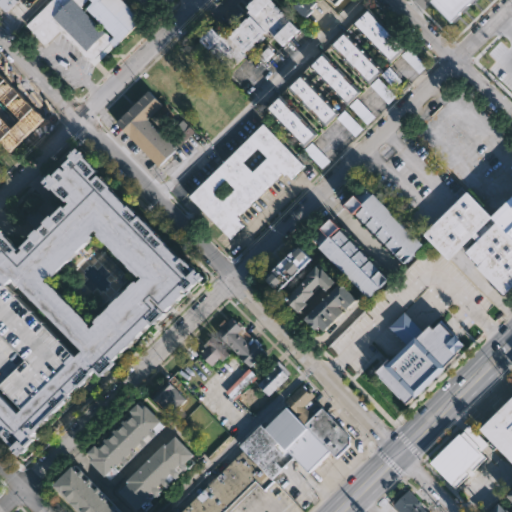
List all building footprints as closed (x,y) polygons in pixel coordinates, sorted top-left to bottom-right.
[(0,0),(17,0),(18,1),(7,12),(0,4),(0,0)] [(51,0),(122,0),(142,20),(114,47),(110,43),(93,59),(63,28),(45,46),(32,32),(33,31),(26,25),(51,0)] [(274,0),(292,17),(274,35),(268,30),(256,42),(262,48),(257,53),(252,48),(248,53),(250,54),(233,71),(202,40),(203,39),(202,38),(205,34),(206,36),(208,33),(207,32),(211,29),(212,30),(214,28),(222,36),(227,31),(232,35),(234,33),(233,32),(251,14),(250,13),(252,10),(248,6),(254,0),(274,0)] [(315,0),(319,3),(314,8),(316,10),(308,19),(288,0),(315,0)] [(432,2),(434,0),(448,0),(464,15),(454,24),(432,2)] [(448,0),(467,0),(473,6),(464,15),(448,0)] [(406,47),(390,62),(351,22),(367,7),(406,47)] [(376,78),(370,84),(330,44),(344,31),(383,70),(376,78)] [(409,47),(401,55),(419,74),(427,66),(409,47)] [(362,91),(348,105),(309,65),(323,52),(362,91)] [(389,66),(381,74),(399,93),(407,85),(389,66)] [(340,112),(326,126),(288,86),(301,73),(340,112)] [(378,77),(370,84),(387,103),(395,96),(378,77)] [(162,165),(159,167),(116,123),(149,91),(165,107),(150,121),(178,150),(162,165)] [(319,133),(305,147),(266,108),(280,94),(319,133)] [(357,98),(349,106),(367,124),(375,117),(357,98)] [(345,110),(337,118),(354,136),(362,129),(345,110)] [(305,165),(292,178),(283,170),(278,175),(280,177),(240,217),(242,219),(240,221),(245,227),(233,239),(191,198),(264,124),(305,165)] [(312,142),(304,150),(322,168),(330,161),(312,142)] [(82,155),(99,173),(92,180),(95,183),(101,177),(113,190),(111,191),(114,195),(168,250),(169,249),(173,254),(175,252),(201,279),(159,321),(157,320),(138,339),(138,340),(100,378),(96,375),(74,397),(75,398),(48,425),(48,426),(36,438),(40,442),(32,451),(33,452),(24,460),(16,452),(17,451),(10,443),(11,442),(6,437),(7,436),(0,429),(0,232),(5,228),(13,236),(11,237),(24,251),(21,254),(23,255),(27,251),(26,250),(69,207),(70,208),(73,205),(70,202),(69,203),(57,190),(56,191),(49,184),(74,159),(76,161),(82,155)] [(363,186),(372,195),(373,194),(424,246),(405,265),(355,214),(354,215),(345,206),(356,195),(355,194),(363,186)] [(475,237),(451,260),(426,234),(470,191),(492,214),(495,217),(475,237)] [(492,214),(511,194),(511,234),(495,217),(492,214)] [(495,217),(511,234),(511,288),(506,294),(479,266),(481,264),(468,251),(478,241),(475,237),(495,217)] [(375,295),(370,299),(320,248),(323,246),(314,237),(321,230),(322,231),(332,221),(390,279),(375,295)] [(301,249),(313,261),(281,293),(268,281),(270,279),(270,278),(294,253),(296,255),(301,249)] [(318,268),(323,272),(325,271),(338,284),(330,293),(322,285),(315,293),(316,294),(308,303),(311,306),(301,316),(288,303),(310,279),(309,277),(318,268)] [(359,300),(349,310),(344,305),(341,307),(347,313),(326,333),(321,327),(317,331),(306,321),(344,284),(359,300)] [(430,327),(424,332),(405,312),(390,327),(408,347),(392,363),(390,360),(377,373),(408,406),(446,369),(444,368),(467,346),(460,339),(460,338),(441,319),(432,328),(430,327)] [(231,318),(236,324),(238,322),(244,328),(243,330),(245,332),(246,331),(266,353),(261,357),(263,358),(250,370),(217,333),(221,329),(218,325),(224,320),(226,323),(231,318)] [(231,354),(222,362),(220,360),(211,368),(198,355),(205,348),(203,345),(214,335),(231,354)] [(288,377),(268,396),(257,385),(274,369),(272,367),(279,361),(290,373),(287,376),(288,377)] [(170,414),(169,415),(150,396),(167,380),(186,399),(170,414)] [(285,400),(301,385),(303,387),(305,385),(314,395),(304,405),(314,415),(306,423),(288,405),(289,404),(285,400)] [(511,461),(480,429),(511,397),(511,461)] [(138,400),(143,405),(145,402),(161,418),(152,427),(156,431),(153,435),(149,431),(143,436),(147,440),(144,444),(140,440),(134,446),(138,450),(135,453),(131,449),(124,455),(128,458),(124,462),(120,458),(104,474),(88,459),(91,455),(86,450),(94,443),(98,446),(105,439),(103,437),(105,435),(107,437),(109,435),(114,430),(112,428),(115,426),(117,428),(123,422),(121,419),(123,417),(124,419),(127,416),(128,417),(133,412),(129,409),(138,400)] [(306,423),(310,427),(309,428),(287,449),(266,427),(288,405),(306,423)] [(350,436),(351,445),(338,457),(331,451),(309,428),(310,427),(306,423),(314,415),(322,407),(350,436)] [(266,427),(287,449),(295,457),(273,479),(245,451),(240,446),(262,424),(266,427)] [(431,463),(456,488),(486,459),(478,452),(488,443),(470,425),(431,463)] [(331,451),(310,472),(295,458),(295,457),(287,449),(309,428),(331,451)] [(177,434),(194,452),(192,454),(197,460),(191,466),(188,464),(169,481),(170,482),(153,498),(151,497),(148,500),(147,499),(137,509),(119,489),(129,480),(127,478),(166,441),(167,443),(177,434)] [(183,511),(245,451),(273,479),(274,481),(265,489),(259,482),(229,511),(183,511)] [(79,465),(125,511),(82,511),(53,482),(72,464),(74,467),(77,463),(79,465)] [(398,511),(393,506),(409,491),(421,503),(419,506),(424,511),(398,511)] [(490,511),(499,503),(506,510),(507,508),(511,511),(490,511)]
